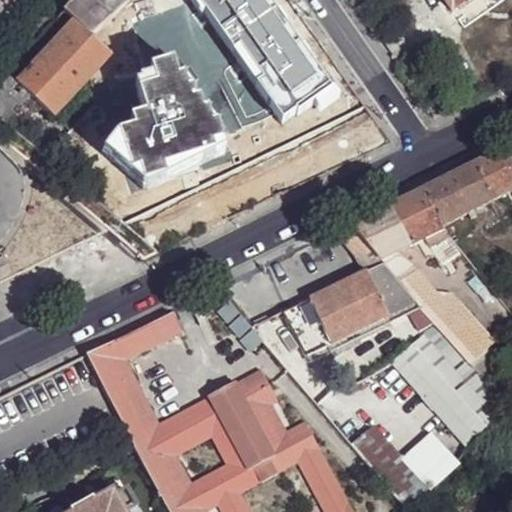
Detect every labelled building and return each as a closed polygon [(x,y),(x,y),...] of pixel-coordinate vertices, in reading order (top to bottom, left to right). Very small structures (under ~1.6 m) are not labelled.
[(75,22),(90,37),(124,6),(117,0),(73,0),(64,12),(75,22)] [(90,37),(109,55),(163,6),(157,0),(129,0),(124,6),(90,37)] [(442,0),(451,12),(464,4),(469,0),(442,0)] [(99,66),(109,55),(90,37),(75,22),(18,82),(33,95),(53,114),(89,75),(99,66)] [(280,25),(228,63),(243,82),(239,85),(241,89),(235,92),(238,96),(222,108),(242,136),(260,124),(258,119),(276,107),(279,112),(324,82),(280,25)] [(99,66),(117,82),(127,70),(109,55),(99,66)] [(127,70),(148,92),(154,85),(132,64),(127,70)] [(133,106),(148,92),(127,70),(117,82),(112,87),(133,106)] [(33,95),(18,82),(10,75),(9,76),(0,87),(0,116),(7,123),(33,95)] [(69,130),(44,155),(57,167),(81,140),(69,130)] [(511,145),(495,154),(511,184),(511,145)] [(473,165),(492,202),(511,190),(511,184),(495,154),(473,165)] [(144,163),(112,197),(155,238),(187,203),(144,163)] [(423,190),(441,228),(468,214),(471,219),(476,217),(473,211),(492,202),(473,165),(459,172),(423,190)] [(391,206),(349,226),(375,256),(381,262),(393,256),(425,240),(429,249),(449,240),(443,231),(441,228),(423,190),(391,206)] [(349,226),(336,232),(358,258),(375,256),(349,226)] [(375,256),(358,258),(365,274),(384,266),(381,262),(375,256)] [(393,256),(381,262),(384,266),(398,282),(416,268),(393,256)] [(398,282),(384,266),(365,274),(384,313),(412,299),(398,282)] [(416,268),(398,282),(412,299),(417,304),(430,319),(435,325),(469,364),(487,349),(493,343),(453,296),(441,294),(416,268)] [(384,313),(365,274),(308,302),(327,342),(384,313)] [(417,304),(412,299),(384,313),(327,342),(306,352),(308,358),(417,304)] [(308,302),(281,315),(302,354),(306,352),(327,342),(308,302)] [(237,315),(227,305),(217,314),(226,324),(237,315)] [(172,313),(115,341),(126,362),(183,334),(172,313)] [(249,329),(239,319),(229,328),(238,338),(249,329)] [(469,364),(435,325),(392,362),(469,449),(497,412),(497,411),(499,403),(496,396),(484,382),(481,379),(469,364)] [(260,342),(251,333),(241,342),(250,351),(260,342)] [(115,341),(87,355),(127,435),(168,511),(205,511),(196,493),(192,486),(177,458),(159,426),(126,362),(115,341)] [(487,349),(469,364),(481,379),(500,363),(487,349)] [(173,428),(183,445),(216,428),(238,470),(196,493),(205,511),(208,511),(218,507),(220,511),(352,511),(307,430),(289,440),(285,433),(269,406),(261,391),(267,387),(259,372),(208,399),(212,406),(173,428)] [(276,402),(267,387),(261,391),(269,406),(276,402)] [(212,406),(208,399),(159,426),(177,458),(213,439),(228,467),(192,486),(196,493),(238,470),(216,428),(183,445),(173,428),(212,406)] [(289,440),(307,430),(303,422),(285,433),(289,440)] [(373,426),(352,444),(407,507),(427,489),(373,426)] [(125,487),(114,493),(124,511),(125,511),(136,507),(125,487)] [(68,511),(124,511),(114,493),(112,490),(95,499),(92,495),(66,509),(68,511)]
